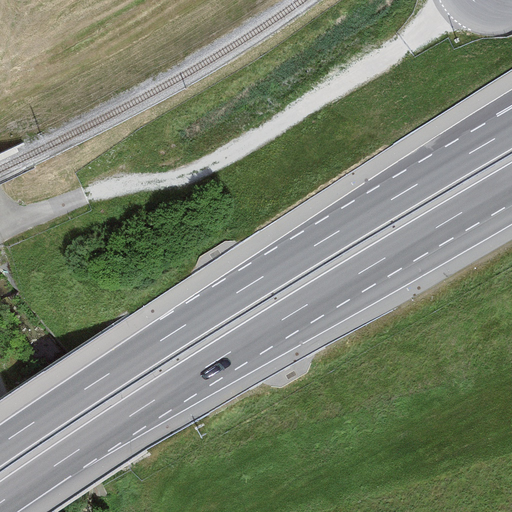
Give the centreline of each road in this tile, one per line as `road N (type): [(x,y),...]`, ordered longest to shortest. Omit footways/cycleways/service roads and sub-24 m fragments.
road 1 (motorway): [(0,504),(511,183)]
road 2 (motorway): [(511,128),(221,300),(0,445)]
